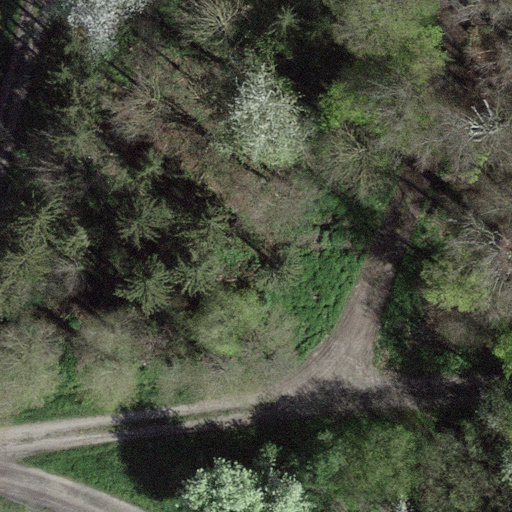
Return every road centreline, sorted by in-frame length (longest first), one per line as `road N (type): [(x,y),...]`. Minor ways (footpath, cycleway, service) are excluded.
road 1 (track): [(511,388),(0,442)]
road 2 (track): [(341,406),(459,0)]
